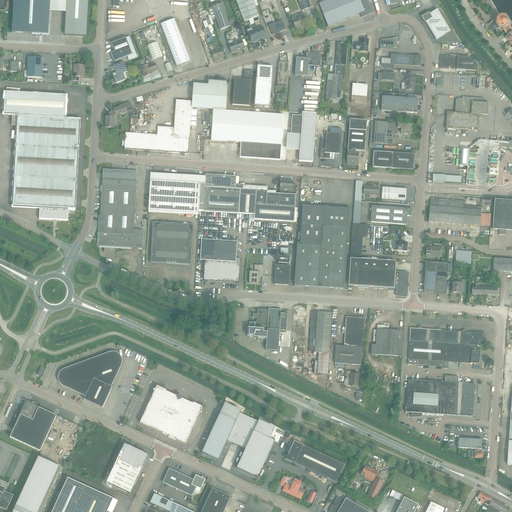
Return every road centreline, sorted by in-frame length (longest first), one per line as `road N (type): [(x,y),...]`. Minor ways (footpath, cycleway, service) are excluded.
road 1 (unclassified): [(412,305),(244,295),(205,304),(74,251)]
road 2 (unclassified): [(421,180),(92,157)]
road 3 (unclassified): [(96,99),(384,21)]
road 4 (unclassified): [(490,485),(501,312),(412,305)]
road 5 (secondary): [(302,404),(68,299)]
road 6 (unclassified): [(421,180),(430,49),(409,20),(384,21)]
road 7 (unclassified): [(161,450),(17,382)]
road 8 (unknown): [(428,90),(494,98),(505,142),(502,189)]
road 9 (unknown): [(244,295),(247,343),(281,362),(291,297)]
road 10 (unclassified): [(296,511),(161,450)]
road 11 (secondary): [(435,464),(302,404)]
